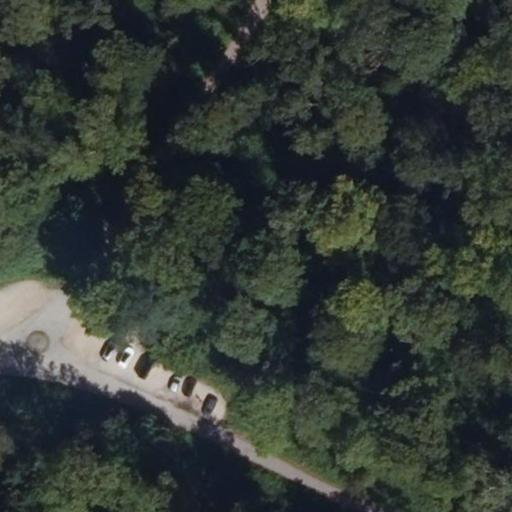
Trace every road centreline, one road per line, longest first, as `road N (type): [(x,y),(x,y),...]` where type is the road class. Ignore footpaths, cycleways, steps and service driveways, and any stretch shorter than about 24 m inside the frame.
road 1 (unknown): [(511,264),(182,347),(48,356)]
road 2 (track): [(45,332),(269,0)]
road 3 (unclassified): [(42,362),(231,447)]
road 4 (unknown): [(42,362),(67,399),(59,511)]
road 5 (track): [(231,447),(358,511)]
